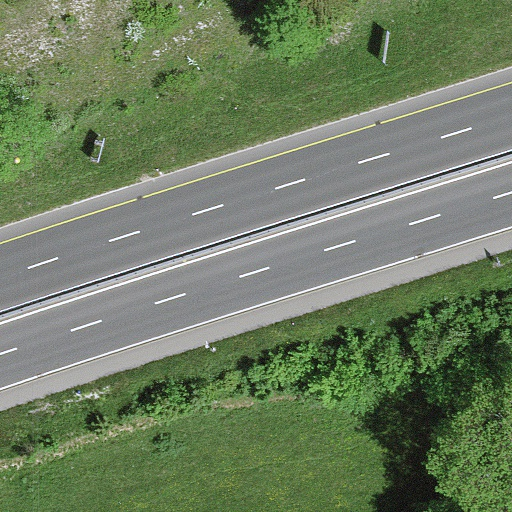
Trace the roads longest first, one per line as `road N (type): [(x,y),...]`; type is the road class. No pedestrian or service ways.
road 1 (primary): [(511,115),(0,277)]
road 2 (primary): [(0,354),(511,192)]
